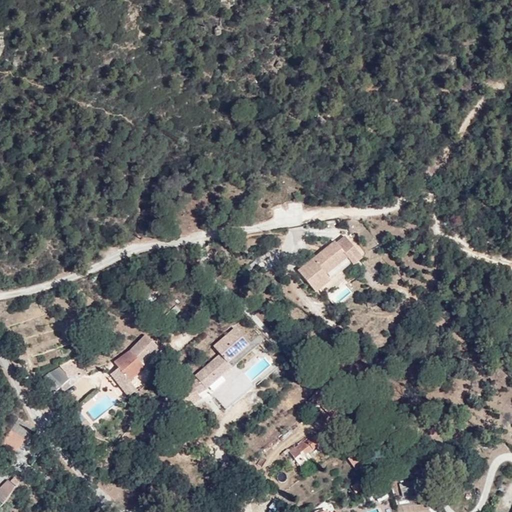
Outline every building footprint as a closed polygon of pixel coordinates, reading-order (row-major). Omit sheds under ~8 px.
[(335,242),(326,249),(328,251),(322,255),(321,253),(297,271),(314,292),(329,280),(325,275),(346,258),(352,265),(361,258),(345,238),(337,244),(335,242)] [(222,372),(230,364),(228,362),(249,344),(236,329),(215,347),(221,354),(196,376),(198,379),(203,385),(206,388),(223,374),(222,372)] [(131,350),(115,362),(119,367),(112,373),(123,387),(131,380),(162,350),(147,334),(131,350)] [(79,356),(61,365),(71,376),(80,372),(82,375),(87,373),(79,356)] [(232,366),(230,364),(222,372),(223,374),(232,366)] [(71,376),(61,365),(50,371),(40,380),(52,393),(72,377),(71,376)] [(203,385),(198,379),(192,382),(196,389),(203,385)] [(138,389),(131,380),(123,387),(131,395),(138,389)] [(196,389),(192,382),(180,389),(189,406),(201,399),(196,389)] [(189,406),(180,389),(172,394),(181,411),(189,406)] [(103,410),(96,402),(102,397),(95,390),(81,402),(95,417),(103,410)] [(341,413),(322,393),(315,401),(334,418),(337,417),(341,413)] [(341,413),(337,417),(345,425),(349,420),(342,412),(341,413)] [(15,453),(25,439),(12,429),(3,444),(15,453)] [(397,442),(386,431),(379,437),(390,449),(397,442)] [(322,441),(315,432),(290,451),(296,460),(307,452),(322,441)] [(356,469),(369,460),(360,449),(348,458),(356,469)] [(311,458),(307,452),(296,460),(301,465),(311,458)] [(246,458),(242,454),(237,459),(240,463),(246,458)] [(22,479),(18,474),(11,482),(16,486),(22,479)] [(15,487),(9,480),(0,488),(0,500),(3,503),(15,487)] [(363,488),(358,481),(351,486),(356,493),(363,488)] [(414,506),(409,481),(400,483),(405,508),(414,506)] [(389,496),(383,487),(368,496),(370,500),(376,497),(379,502),(389,496)]
